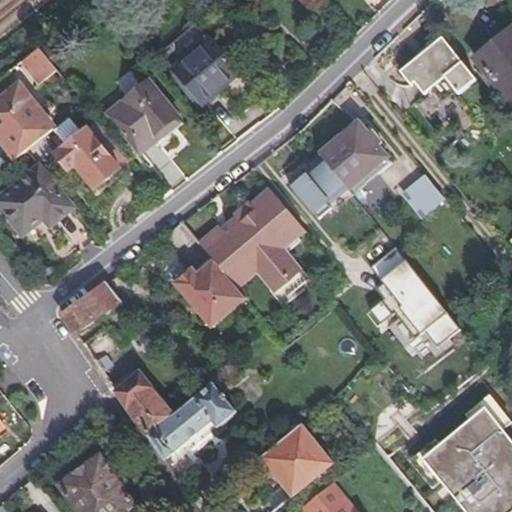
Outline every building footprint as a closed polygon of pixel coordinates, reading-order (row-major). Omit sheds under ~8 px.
[(504,95),(508,92),(511,88),(511,27),(510,25),(472,54),(504,95)] [(212,35),(175,64),(202,99),(239,70),(212,35)] [(416,53),(415,57),(437,39),(434,35),(425,43),(425,44),(419,49),(416,53)] [(475,78),(441,36),(437,39),(415,57),(398,70),(409,84),(413,81),(423,93),(431,87),(442,101),(455,90),(457,93),(475,78)] [(56,59),(45,46),(27,60),(38,73),(56,59)] [(261,52),(250,61),(265,81),(277,72),(261,52)] [(65,72),(56,59),(38,73),(51,90),(68,76),(65,72)] [(151,77),(112,108),(142,147),(158,135),(155,131),(178,112),(151,77)] [(29,147),(56,125),(24,84),(0,102),(0,126),(22,154),(29,147)] [(84,130),(71,114),(56,125),(69,141),(57,151),(68,166),(75,160),(95,185),(131,157),(100,116),(84,130)] [(319,155),(321,158),(344,187),(349,194),(389,163),(374,144),(379,141),(371,130),(365,134),(359,124),(319,155)] [(344,187),(321,158),(302,174),(300,170),(286,181),(315,219),(329,208),(324,203),(344,187)] [(52,225),(75,206),(41,162),(0,193),(0,203),(21,231),(43,214),(52,225)] [(425,214),(443,199),(425,176),(406,191),(425,214)] [(219,226),(200,244),(214,261),(228,278),(237,289),(255,272),(254,270),(258,267),(277,287),(296,270),(277,249),(282,245),(284,247),(303,230),(269,187),(250,204),(248,202),(235,214),(236,216),(229,222),(229,223),(229,224),(229,225),(229,226),(229,227),(230,228),(230,229),(231,230),(226,234),(219,226)] [(392,249),(367,268),(380,285),(372,290),(380,300),(366,311),(378,326),(392,314),(412,340),(422,333),(435,349),(457,331),(392,249)] [(175,284),(193,306),(228,278),(214,261),(198,275),(193,269),(175,284)] [(193,306),(212,328),(246,300),(237,289),(228,278),(193,306)] [(62,314),(79,338),(85,334),(81,328),(91,319),(90,317),(115,298),(103,282),(62,314)] [(94,343),(87,349),(93,357),(103,350),(94,343)] [(180,410),(178,408),(172,412),(151,384),(153,380),(145,369),(134,377),(130,372),(113,385),(149,436),(173,417),(172,416),(180,410)] [(164,457),(211,418),(217,425),(235,410),(211,381),(178,408),(180,410),(172,416),(173,417),(149,436),(164,457)] [(511,511),(511,439),(486,408),(424,459),(467,511),(511,511)] [(331,465),(300,426),(260,458),(269,470),(292,497),(331,465)] [(100,454),(58,481),(78,511),(122,511),(132,505),(100,454)] [(358,511),(334,482),(302,507),(305,511),(358,511)]
